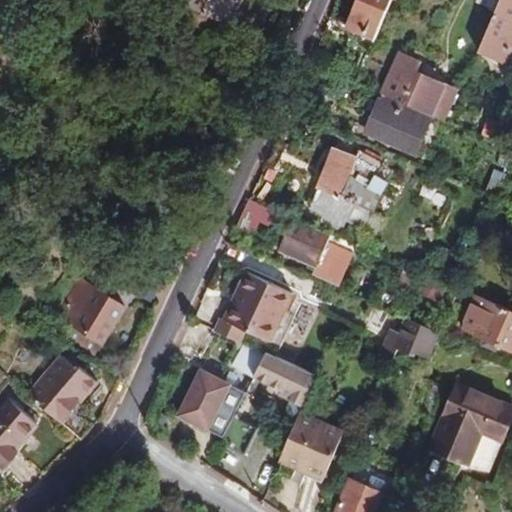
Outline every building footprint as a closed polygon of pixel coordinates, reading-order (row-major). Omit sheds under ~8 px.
[(185,0),(183,5),(221,21),(229,0),(185,0)] [(357,0),(346,26),(376,39),(392,0),(357,0)] [(476,0),(475,3),(496,11),(500,0),(476,0)] [(511,0),(500,0),(496,11),(479,52),(509,65),(511,59),(511,47),(510,47),(511,42),(511,0)] [(433,115),(444,119),(457,88),(416,71),(420,61),(399,53),(382,94),(384,94),(433,115)] [(380,98),(366,132),(417,153),(433,115),(384,94),(382,99),(380,98)] [(501,115),(491,111),(482,131),(493,135),(501,115)] [(333,153),(312,205),(325,210),(320,223),(348,234),(352,222),(370,229),(384,192),(387,183),(376,179),(382,163),(356,152),(352,161),(333,153)] [(504,185),(508,175),(497,170),(492,181),(504,185)] [(487,192),(499,197),(504,185),(492,181),(487,192)] [(384,192),(370,229),(384,234),(398,198),(384,192)] [(275,210),(249,199),(243,212),(269,224),(275,210)] [(332,234),(293,218),(279,249),(318,267),(316,271),(340,281),(352,253),(329,242),(332,234)] [(94,265),(102,247),(83,238),(75,256),(94,265)] [(153,303),(165,276),(138,264),(126,290),(153,303)] [(412,287),(417,275),(405,269),(399,281),(412,287)] [(246,330),(270,342),(291,297),(293,293),(247,270),(238,289),(241,291),(227,321),(246,330)] [(441,302),(447,287),(424,277),(417,292),(441,302)] [(99,340),(103,343),(125,307),(80,280),(58,317),(75,326),(99,340)] [(511,309),(476,294),(461,329),(500,346),(511,350),(511,309)] [(291,297),(270,342),(282,347),(303,303),(291,297)] [(222,319),(216,332),(239,342),(246,330),(227,321),(222,319)] [(429,358),(440,333),(407,319),(401,334),(392,330),(386,342),(415,355),(417,352),(429,358)] [(75,326),(67,338),(92,353),(99,340),(75,326)] [(500,346),(481,338),(479,345),(497,353),(500,346)] [(233,366),(254,378),(254,377),(266,354),(245,345),(233,366)] [(315,377),(266,354),(254,377),(299,400),(306,384),(311,387),(315,377)] [(29,393),(80,439),(93,424),(75,407),(97,381),(79,365),(76,368),(62,356),(29,393)] [(177,414),(221,438),(233,417),(245,393),(201,370),(177,414)] [(511,417),(511,407),(458,383),(429,448),(469,465),(483,433),(502,441),(511,417)] [(36,421),(4,393),(0,396),(0,465),(0,466),(15,449),(13,447),(36,421)] [(299,414),(280,459),(324,478),(343,433),(299,414)] [(221,438),(218,444),(242,457),(256,430),(233,417),(221,438)] [(369,487),(383,493),(388,482),(374,477),(369,487)] [(337,511),(375,511),(383,493),(369,487),(351,479),(337,511)] [(116,511),(148,511),(133,496),(116,511)]
